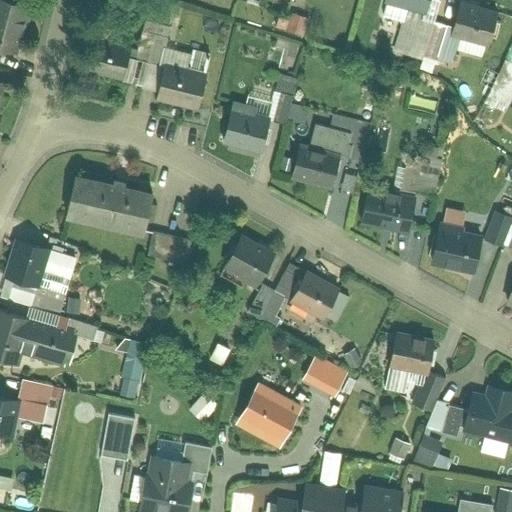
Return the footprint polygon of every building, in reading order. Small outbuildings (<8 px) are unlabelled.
[(0,0),(0,39),(10,42),(20,0),(0,0)] [(488,0),(448,0),(443,25),(481,33),(488,0)] [(82,28),(76,64),(111,70),(118,35),(82,28)] [(156,54),(148,90),(188,99),(197,63),(156,54)] [(224,90),(213,133),(252,142),(262,100),(224,90)] [(290,134),(283,173),(321,180),(329,141),(290,134)] [(66,161),(56,206),(135,223),(145,177),(66,161)] [(357,178),(353,214),(399,219),(402,183),(357,178)] [(434,201),(423,253),(468,262),(476,222),(453,218),(456,205),(434,201)] [(475,228),(511,243),(511,214),(486,203),(475,228)] [(249,274),(267,242),(233,222),(215,254),(249,274)] [(3,231),(0,245),(0,265),(33,272),(40,238),(3,231)] [(281,253),(266,281),(315,308),(330,280),(281,253)] [(511,254),(509,254),(497,291),(511,295),(511,254)] [(253,276),(239,305),(250,311),(264,281),(253,276)] [(78,333),(0,311),(0,358),(19,363),(22,354),(68,367),(78,333)] [(381,359),(415,365),(404,392),(421,399),(435,365),(419,359),(424,328),(388,321),(381,359)] [(0,426),(5,428),(10,403),(34,410),(44,376),(15,368),(9,388),(0,386),(0,426)] [(437,423),(452,426),(452,424),(503,432),(511,380),(511,379),(479,374),(478,384),(460,381),(457,398),(441,394),(440,396),(427,392),(419,417),(434,422),(435,422),(437,423)] [(257,383),(234,426),(281,451),(304,408),(257,383)] [(405,452),(421,459),(433,432),(417,425),(405,452)] [(148,461),(139,511),(184,511),(190,480),(205,483),(212,439),(182,434),(177,465),(148,461)] [(267,487),(261,511),(370,511),(371,508),(387,511),(393,481),(352,474),(348,494),(334,492),(336,477),(294,472),(292,493),(267,487)] [(492,511),(493,507),(459,501),(457,511),(492,511)]
